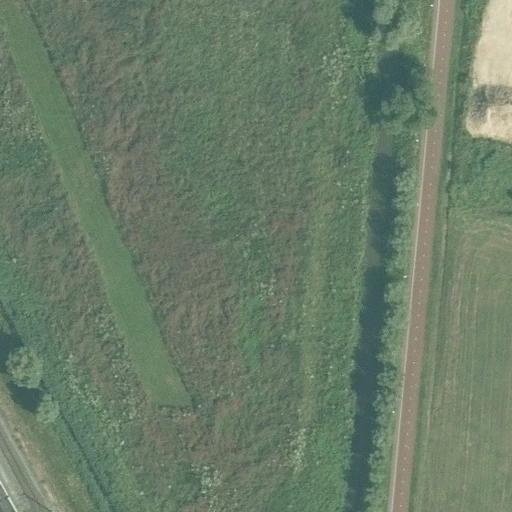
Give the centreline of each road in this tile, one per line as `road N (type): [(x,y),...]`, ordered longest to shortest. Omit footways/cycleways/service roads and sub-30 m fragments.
road 1 (residential): [(0,219),(164,511)]
road 2 (residential): [(287,511),(308,232)]
road 3 (residential): [(308,232),(326,0)]
road 4 (residential): [(92,205),(308,232)]
road 5 (residential): [(92,205),(112,0)]
